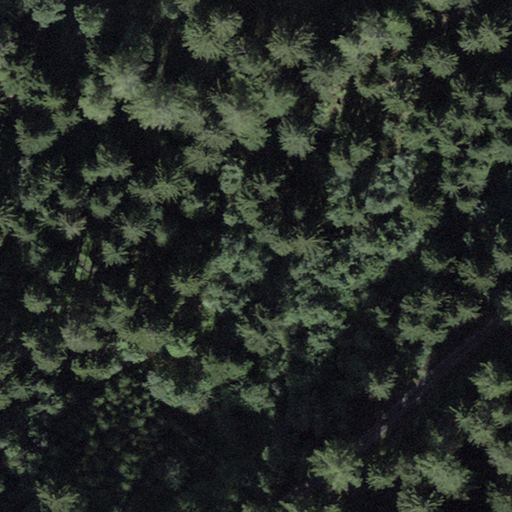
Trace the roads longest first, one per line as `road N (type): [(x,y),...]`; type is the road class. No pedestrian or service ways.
road 1 (track): [(485,0),(301,102),(226,203),(114,265),(95,268),(80,245),(118,88),(108,75),(66,59),(25,77),(0,105)]
road 2 (track): [(511,307),(272,511)]
